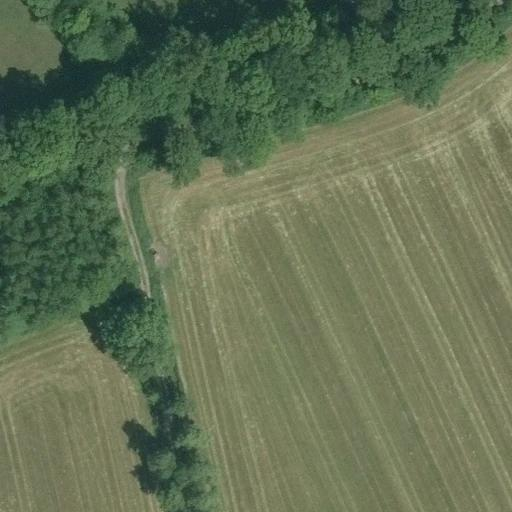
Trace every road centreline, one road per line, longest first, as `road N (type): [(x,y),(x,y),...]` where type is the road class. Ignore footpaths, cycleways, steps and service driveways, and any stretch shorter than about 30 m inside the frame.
road 1 (track): [(190,511),(117,175),(122,162),(150,140),(403,65),(498,0)]
road 2 (track): [(117,175),(87,149),(0,175)]
